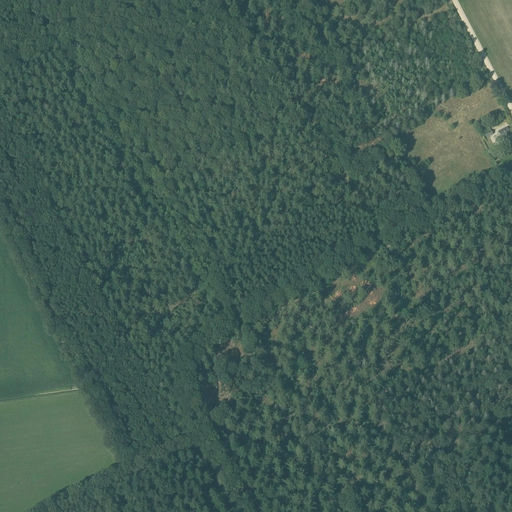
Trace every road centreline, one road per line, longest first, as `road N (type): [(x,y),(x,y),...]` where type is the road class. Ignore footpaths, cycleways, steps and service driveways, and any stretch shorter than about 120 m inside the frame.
road 1 (track): [(0,105),(178,424),(125,470),(119,489),(129,511)]
road 2 (track): [(61,42),(235,322)]
road 3 (track): [(511,168),(235,322)]
road 4 (track): [(230,0),(386,236)]
road 5 (track): [(418,511),(375,402),(511,323)]
road 6 (track): [(235,322),(191,358),(185,386),(248,511)]
road 7 (track): [(235,322),(353,511)]
road 8 (unclassified): [(454,0),(511,112)]
